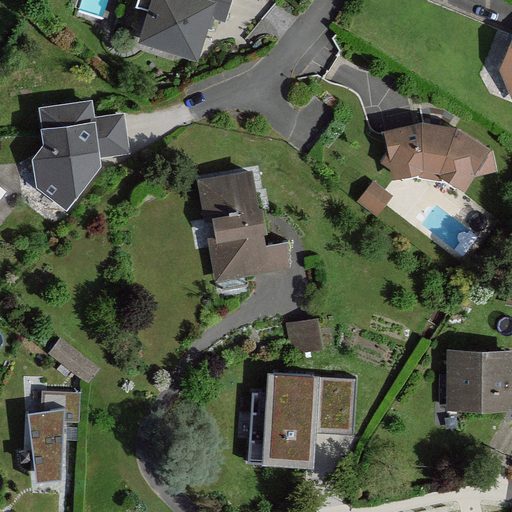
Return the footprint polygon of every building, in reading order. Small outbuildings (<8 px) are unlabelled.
[(174,37),(198,45),(206,23),(210,25),(213,13),(226,16),(231,0),(139,0),(138,6),(155,11),(146,38),(172,46),(174,37)] [(172,46),(197,54),(198,45),(174,37),(172,46)] [(128,149),(123,116),(93,120),(91,102),(46,109),(51,146),(39,161),(42,184),(68,203),(99,162),(98,153),(128,149)] [(426,132),(424,126),(387,134),(391,154),(386,162),(394,167),(396,176),(404,181),(418,178),(424,170),(440,173),(442,182),(455,191),(464,189),(473,175),(493,171),(489,154),(452,138),(449,144),(426,132)] [(248,269),(248,266),(255,267),(256,269),(268,266),(268,263),(271,263),(272,269),(289,267),(286,240),(267,244),(268,250),(266,250),(262,231),(266,230),(263,210),(257,210),(251,173),(230,177),(232,182),(225,183),(223,179),(202,183),(209,221),(214,221),(215,236),(212,237),(218,275),(248,269)] [(387,193),(375,184),(363,199),(375,208),(387,193)] [(296,350),(322,346),(316,318),(291,323),(296,350)] [(78,369),(85,361),(59,344),(53,354),(76,372),(79,370),(78,369)] [(509,403),(509,356),(455,355),(454,375),(450,376),(449,403),(509,403)] [(95,368),(85,361),(78,369),(79,370),(88,376),(95,368)] [(309,425),(312,376),(267,374),(266,392),(251,391),(250,413),(264,414),(263,441),(249,440),(247,463),(292,465),(292,456),(307,457),(309,425)] [(334,378),(312,376),(309,425),(331,427),(334,378)] [(356,379),(334,378),(331,427),(353,428),(356,379)] [(35,469),(62,470),(64,418),(79,418),(80,391),(72,390),(72,388),(41,387),(41,406),(27,405),(27,448),(21,448),(22,458),(34,457),(35,469)]
